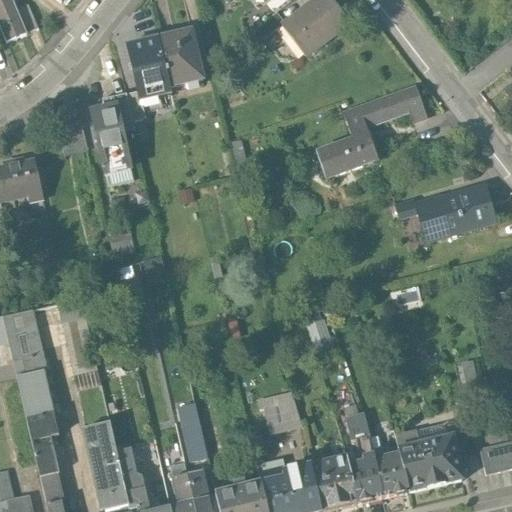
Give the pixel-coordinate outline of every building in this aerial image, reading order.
[(11,0),(7,0),(0,3),(0,27),(7,45),(27,36),(18,14),(11,0)] [(317,0),(284,25),(281,28),(305,60),(350,27),(329,0),(317,0)] [(28,10),(18,14),(27,36),(37,32),(28,10)] [(276,16),(256,31),(264,42),(281,28),(284,25),(276,16)] [(191,34),(159,41),(170,91),(203,83),(191,34)] [(159,41),(127,49),(138,95),(140,104),(141,104),(144,115),(162,111),(159,99),(171,97),(170,91),(159,41)] [(358,112),(366,130),(408,116),(412,126),(426,121),(416,92),(358,112)] [(140,104),(138,95),(126,97),(132,125),(145,121),(144,115),(141,104),(140,104)] [(115,100),(117,108),(123,136),(135,133),(132,125),(126,97),(115,100)] [(123,136),(117,108),(89,115),(106,183),(134,176),(123,136)] [(324,183),(378,165),(366,130),(358,112),(343,117),(352,144),(315,157),(324,183)] [(87,154),(81,126),(57,132),(63,159),(87,154)] [(35,165),(23,167),(22,163),(3,168),(4,171),(0,172),(0,205),(23,200),(42,196),(35,165)] [(486,190),(443,201),(442,200),(417,206),(427,246),(496,227),(486,190)] [(42,196),(23,200),(26,213),(31,211),(32,217),(46,214),(42,196)] [(511,266),(487,273),(492,295),(511,289),(511,266)] [(497,318),(492,295),(471,299),(476,323),(497,318)] [(82,302),(58,308),(67,348),(90,343),(82,302)] [(31,312),(3,319),(17,380),(44,374),(46,373),(31,312)] [(90,343),(67,348),(73,378),(97,373),(90,343)] [(478,389),(472,363),(461,366),(467,392),(478,389)] [(44,374),(17,380),(27,422),(54,416),(44,374)] [(301,430),(291,396),(257,403),(259,412),(263,411),(269,437),(301,430)] [(196,407),(178,411),(190,464),(208,460),(199,420),(196,407)] [(363,415),(345,420),(351,441),(355,441),(358,456),(363,462),(364,465),(374,463),(372,458),(363,415)] [(54,416),(27,422),(47,511),(62,511),(54,477),(59,476),(51,439),(59,437),(54,416)] [(110,425),(87,430),(106,511),(110,511),(129,508),(116,452),(110,425)] [(453,431),(396,445),(397,452),(408,495),(463,482),(460,471),(467,469),(459,440),(455,441),(453,431)] [(269,470),(261,437),(250,440),(261,488),(269,486),(269,470)] [(511,444),(479,452),(486,478),(511,471),(511,444)] [(129,449),(116,452),(129,508),(130,511),(160,511),(158,501),(146,503),(141,480),(136,478),(129,449)] [(372,458),(374,463),(382,501),(408,495),(397,452),(372,458)] [(313,469),(314,470),(323,511),(333,511),(358,506),(349,469),(347,461),(313,469)] [(364,465),(349,469),(358,506),(382,501),(374,463),(364,465)] [(187,478),(184,466),(170,469),(171,482),(176,503),(180,508),(193,505),(187,478)] [(269,486),(261,488),(266,511),(323,511),(314,470),(286,476),(287,482),(269,486)] [(205,486),(202,474),(187,478),(193,505),(202,503),(206,497),(205,486)] [(0,478),(0,505),(15,502),(9,477),(0,478)] [(266,511),(261,488),(216,498),(217,500),(219,511),(266,511)] [(29,511),(26,499),(15,502),(0,505),(0,511),(29,511)] [(202,503),(193,505),(194,511),(219,511),(217,500),(202,503)]
